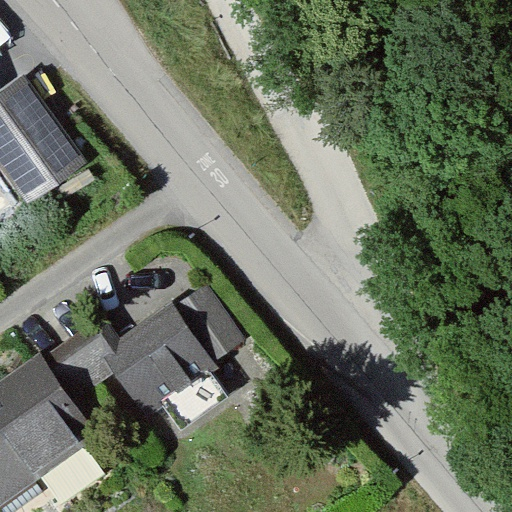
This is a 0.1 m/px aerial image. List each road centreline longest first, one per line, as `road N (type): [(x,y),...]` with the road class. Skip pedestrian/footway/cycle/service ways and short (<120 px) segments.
road 1 (residential): [(361,368),(338,223),(231,0)]
road 2 (residential): [(361,368),(200,177)]
road 3 (residential): [(200,177),(0,320)]
road 4 (residential): [(200,177),(61,0)]
road 5 (residential): [(481,511),(361,368)]
